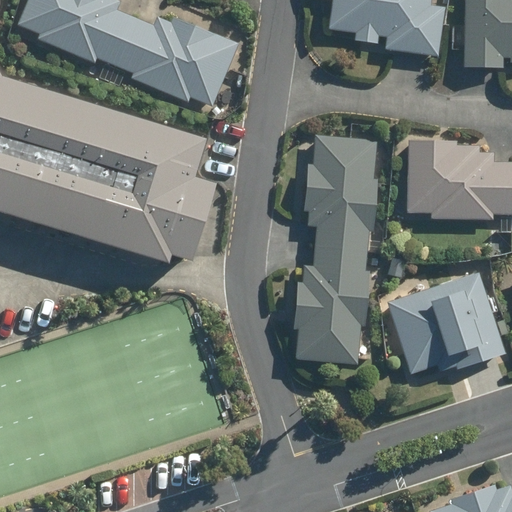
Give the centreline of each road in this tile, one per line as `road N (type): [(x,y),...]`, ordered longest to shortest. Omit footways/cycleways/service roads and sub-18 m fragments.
road 1 (residential): [(296,469),(244,287),(282,0)]
road 2 (residential): [(296,469),(511,399)]
road 3 (residential): [(511,437),(307,503)]
road 4 (residential): [(165,511),(296,469)]
